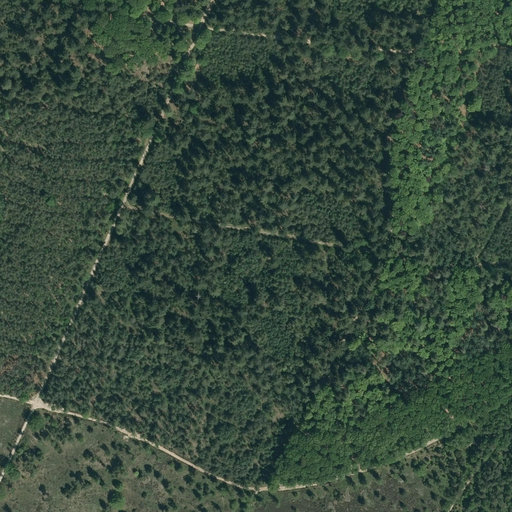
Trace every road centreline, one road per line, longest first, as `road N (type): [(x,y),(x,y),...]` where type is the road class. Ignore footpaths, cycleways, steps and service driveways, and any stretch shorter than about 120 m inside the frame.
road 1 (track): [(511,397),(410,452),(333,480),(271,490),(239,485),(117,427),(35,402)]
road 2 (track): [(214,0),(35,402)]
road 3 (track): [(176,23),(421,53),(511,43)]
road 4 (track): [(46,0),(176,23)]
